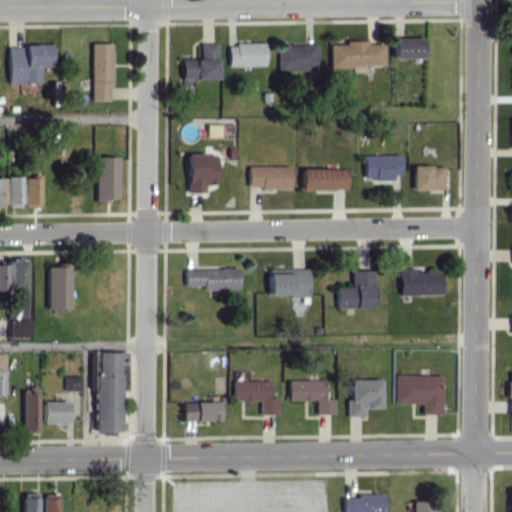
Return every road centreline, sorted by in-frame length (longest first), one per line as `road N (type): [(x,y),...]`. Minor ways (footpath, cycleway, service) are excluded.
road 1 (residential): [(0,460),(511,453)]
road 2 (residential): [(477,0),(471,511)]
road 3 (residential): [(148,0),(142,511)]
road 4 (residential): [(0,6),(477,0)]
road 5 (residential): [(0,233),(476,226)]
